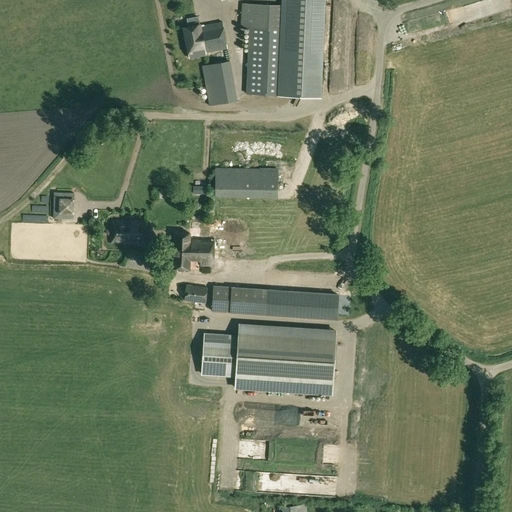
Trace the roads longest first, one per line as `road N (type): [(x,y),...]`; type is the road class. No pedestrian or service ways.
road 1 (unclassified): [(484,370),(401,321),(362,277),(352,251),(383,27),(394,11),(432,0)]
road 2 (track): [(0,222),(110,115),(268,116),(377,84)]
road 3 (unclassified): [(474,511),(484,370)]
